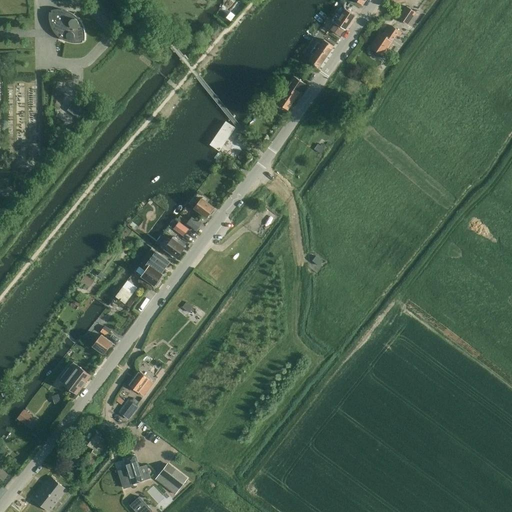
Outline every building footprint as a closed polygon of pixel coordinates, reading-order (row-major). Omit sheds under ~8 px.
[(408,25),(416,13),(406,6),(398,18),(408,25)] [(73,14),(67,11),(63,10),(60,9),(56,9),(51,10),(52,12),(49,12),(49,16),(49,20),(50,23),(51,27),(53,31),(56,35),(59,37),(63,40),(67,42),(71,43),(77,43),(83,42),(83,40),(85,40),(85,36),(85,34),(84,30),(83,27),(82,24),(80,20),(77,17),(75,15),(73,14)] [(335,23),(331,29),(332,30),(340,36),(344,29),(345,30),(355,16),(345,9),(340,16),(335,23)] [(401,33),(392,26),(389,30),(387,29),(383,34),(380,32),(370,47),(382,56),(393,41),(393,40),(397,35),(399,36),(401,33)] [(318,68),(319,68),(333,47),(324,40),(309,62),(318,68)] [(372,78),(365,73),(360,80),(368,85),(372,78)] [(288,110),(306,84),(294,76),(285,88),(287,89),(277,103),(288,110)] [(72,104),(68,110),(70,112),(77,117),(78,118),(85,110),(83,109),(76,104),(74,102),(72,104)] [(226,122),(210,145),(219,151),(235,128),(226,122)] [(245,164),(245,166),(248,169),(256,159),(252,156),(247,163),(245,164)] [(207,218),(211,213),(212,213),(214,211),(214,209),(215,208),(202,198),(194,208),(207,218)] [(180,215),(177,219),(189,228),(190,226),(187,223),(188,222),(180,215)] [(197,231),(201,225),(192,217),(188,222),(187,223),(190,226),(197,231)] [(183,234),(188,228),(180,222),(175,229),(183,234)] [(166,237),(158,247),(173,258),(175,256),(177,258),(184,248),(177,242),(179,240),(173,236),(172,238),(171,240),(166,237)] [(156,286),(160,281),(159,280),(162,275),(161,274),(169,262),(156,252),(139,275),(154,286),(155,285),(156,286)] [(315,257),(311,262),(318,268),(322,263),(315,257)] [(116,296),(116,297),(118,299),(125,304),(132,295),(124,288),(123,288),(120,292),(116,296)] [(138,301),(133,297),(127,305),(132,309),(138,301)] [(188,300),(182,307),(189,313),(195,306),(188,300)] [(111,330),(105,326),(100,332),(106,336),(111,330)] [(104,355),(112,344),(101,335),(92,346),(104,355)] [(77,394),(91,375),(73,362),(59,380),(77,394)] [(139,370),(128,384),(139,393),(144,396),(154,382),(149,379),(150,379),(139,370)] [(57,394),(51,396),(54,404),(60,402),(57,394)] [(126,403),(119,412),(128,419),(135,409),(137,406),(136,404),(129,399),(126,403)] [(27,426),(34,418),(24,411),(18,419),(27,426)] [(96,451),(104,440),(100,437),(102,436),(92,428),(83,441),(96,451)] [(91,466),(98,457),(91,452),(85,461),(91,466)] [(127,468),(118,471),(123,489),(134,485),(133,484),(144,480),(151,478),(150,475),(146,465),(139,468),(136,457),(126,460),(125,460),(127,468)] [(167,463),(159,474),(179,489),(187,478),(167,463)] [(50,475),(32,498),(49,511),(50,511),(68,490),(50,475)] [(136,511),(150,511),(152,511),(139,497),(130,505),(136,511)]
